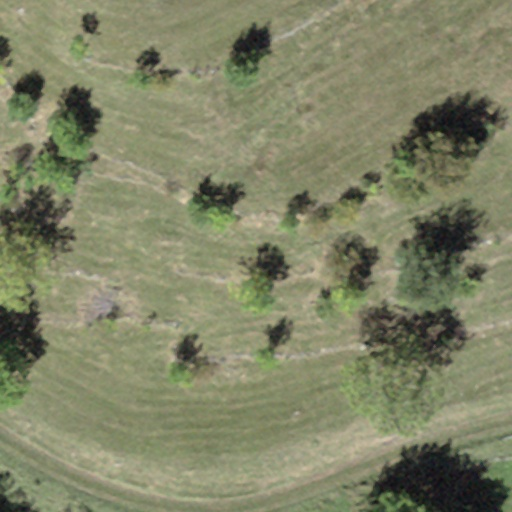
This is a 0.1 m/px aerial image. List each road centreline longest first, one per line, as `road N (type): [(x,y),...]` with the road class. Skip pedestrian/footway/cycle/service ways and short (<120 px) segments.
road 1 (track): [(511,425),(244,511)]
road 2 (track): [(153,511),(50,468),(0,434)]
